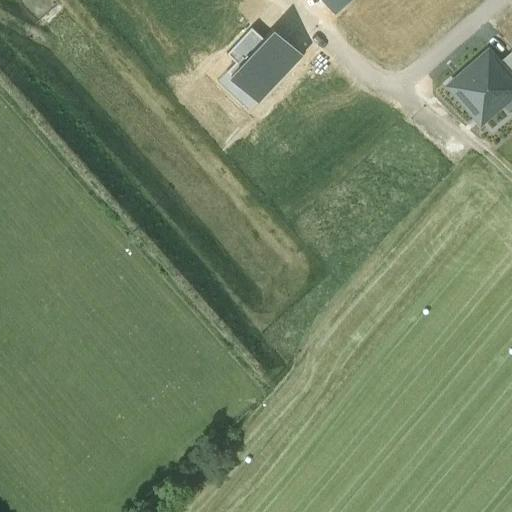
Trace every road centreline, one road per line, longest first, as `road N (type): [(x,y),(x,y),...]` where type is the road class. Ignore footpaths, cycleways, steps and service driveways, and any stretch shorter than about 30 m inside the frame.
road 1 (residential): [(289,0),(364,73),(406,85)]
road 2 (residential): [(406,85),(504,0)]
